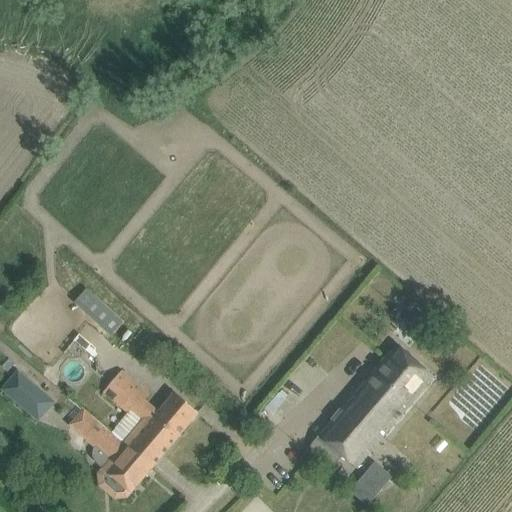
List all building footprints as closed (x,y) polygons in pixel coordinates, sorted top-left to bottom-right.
[(434,378),(411,358),(396,345),(305,451),(346,487),(434,378)] [(306,363),(262,410),(275,423),(319,376),(306,363)] [(17,369),(0,389),(38,422),(55,402),(17,369)] [(198,414),(182,401),(174,393),(158,412),(144,400),(149,394),(121,371),(103,392),(127,413),(114,428),(127,439),(123,443),(152,468),(198,414)] [(123,444),(84,411),(64,396),(53,410),(71,426),(95,446),(92,451),(92,454),(92,457),(93,460),(97,464),(102,469),(130,493),(152,468),(123,443),(123,444)] [(373,507),(398,475),(379,460),(354,492),(373,507)]
